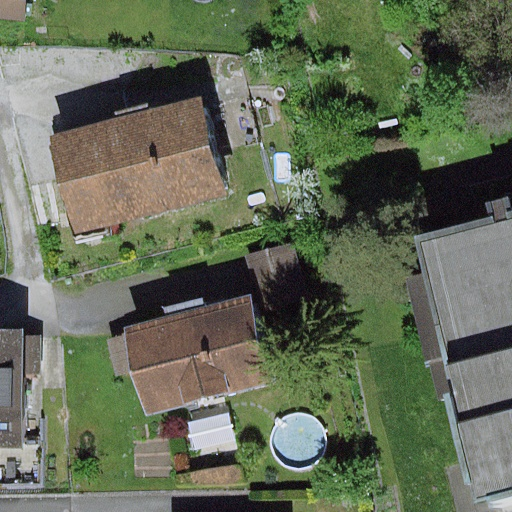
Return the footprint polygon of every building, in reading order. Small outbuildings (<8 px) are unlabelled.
[(29,0),(0,0),(0,19),(27,22),(29,0)] [(205,98),(52,138),(78,236),(231,196),(205,98)] [(511,511),(511,215),(422,239),(490,511),(511,511)] [(307,244),(260,253),(270,304),(317,294),(307,244)] [(261,290),(125,325),(150,424),(286,390),(261,290)] [(30,331),(0,330),(0,454),(30,454),(30,331)]
